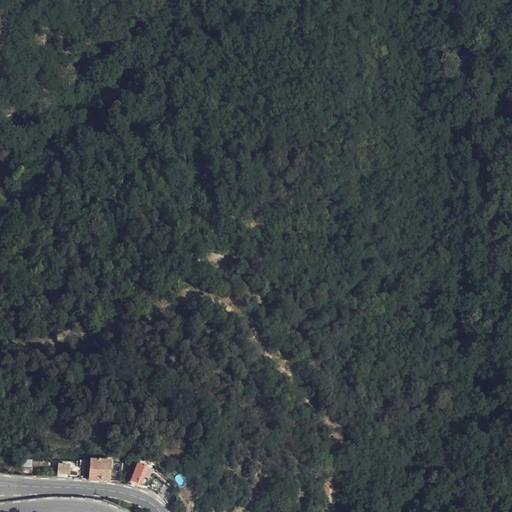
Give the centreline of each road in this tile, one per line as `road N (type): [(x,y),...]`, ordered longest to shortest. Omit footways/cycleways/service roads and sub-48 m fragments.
road 1 (track): [(328,511),(332,426),(231,312),(184,301),(76,341),(0,347)]
road 2 (tertiary): [(162,511),(128,492),(0,485)]
